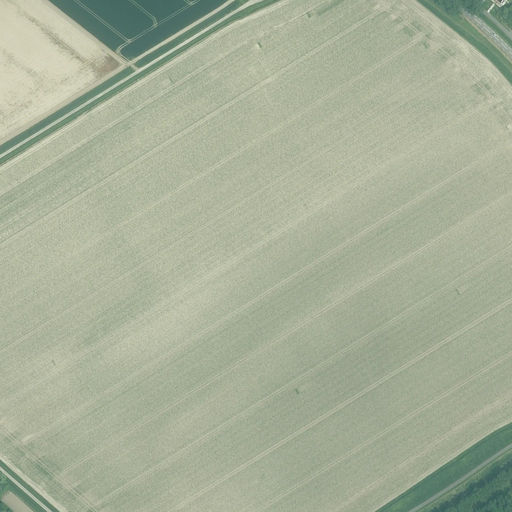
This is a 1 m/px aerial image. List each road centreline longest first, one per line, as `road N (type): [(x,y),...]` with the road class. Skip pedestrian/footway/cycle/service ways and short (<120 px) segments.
road 1 (unclassified): [(0,157),(253,0)]
road 2 (unclassified): [(408,511),(511,445)]
